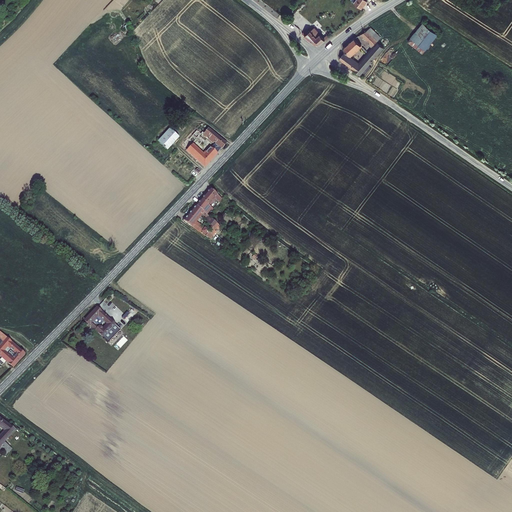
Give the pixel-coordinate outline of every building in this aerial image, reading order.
[(349,0),(361,9),(367,0),(349,0)] [(422,51),(438,32),(421,20),(407,40),(422,51)] [(380,34),(368,25),(364,27),(366,30),(362,33),(373,43),(380,34)] [(322,46),(329,38),(327,35),(323,38),(314,27),(310,31),(307,30),(303,35),(317,46),(322,46)] [(359,42),(354,37),(353,36),(341,46),(349,52),(359,42)] [(343,51),(339,56),(337,58),(358,73),(384,45),(378,40),(358,62),(343,51)] [(203,136),(221,152),(227,145),(209,130),(203,136)] [(166,151),(169,148),(174,135),(169,131),(158,143),(166,151)] [(180,147),(204,170),(218,156),(212,150),(205,157),(193,146),(201,137),(199,135),(197,132),(194,134),(192,131),(187,137),(187,139),(180,147)] [(169,148),(171,147),(178,139),(174,135),(169,148)] [(167,154),(171,150),(169,148),(166,151),(158,143),(156,144),(165,152),(167,154)] [(150,151),(160,161),(167,154),(165,152),(156,144),(150,151)] [(160,161),(163,163),(173,152),(171,150),(167,154),(160,161)] [(190,172),(196,178),(199,176),(197,173),(193,170),(190,172)] [(207,188),(194,204),(203,211),(206,214),(209,210),(211,211),(213,208),(208,204),(212,198),(218,202),(221,198),(207,188)] [(183,219),(207,237),(217,225),(215,224),(217,222),(216,221),(207,214),(200,223),(196,220),(203,211),(194,204),(183,219)] [(100,339),(106,332),(110,329),(114,324),(114,323),(96,307),(81,321),(100,339)] [(119,328),(114,324),(110,329),(115,333),(119,328)] [(106,332),(100,339),(103,341),(109,335),(106,332)] [(0,359),(11,369),(24,354),(0,336),(0,359)] [(0,446),(13,430),(6,425),(0,432),(0,446)] [(0,486),(3,489),(8,482),(0,475),(0,486)]
